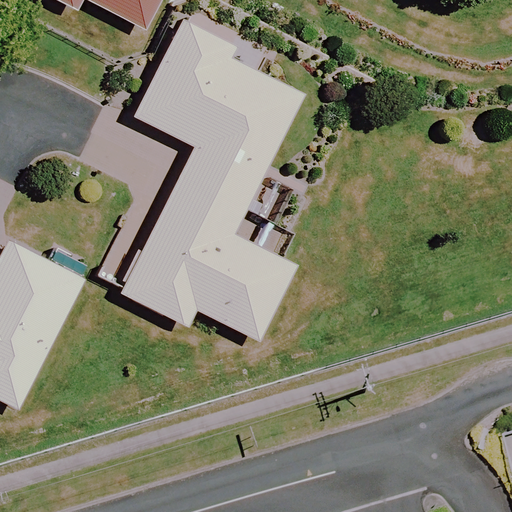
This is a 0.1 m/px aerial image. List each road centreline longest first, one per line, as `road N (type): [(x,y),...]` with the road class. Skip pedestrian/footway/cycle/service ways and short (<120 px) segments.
road 1 (residential): [(200,511),(386,456)]
road 2 (secondary): [(386,456),(482,391),(511,386)]
road 3 (residential): [(386,456),(422,455),(461,473),(478,511)]
